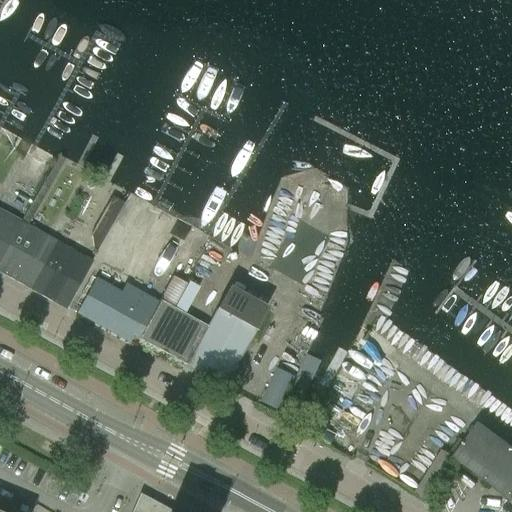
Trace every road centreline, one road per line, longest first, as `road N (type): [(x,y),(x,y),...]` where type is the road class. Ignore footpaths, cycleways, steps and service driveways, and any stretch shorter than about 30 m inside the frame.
road 1 (residential): [(397,511),(0,293)]
road 2 (secondary): [(134,444),(0,370)]
road 3 (secondary): [(266,511),(134,444)]
